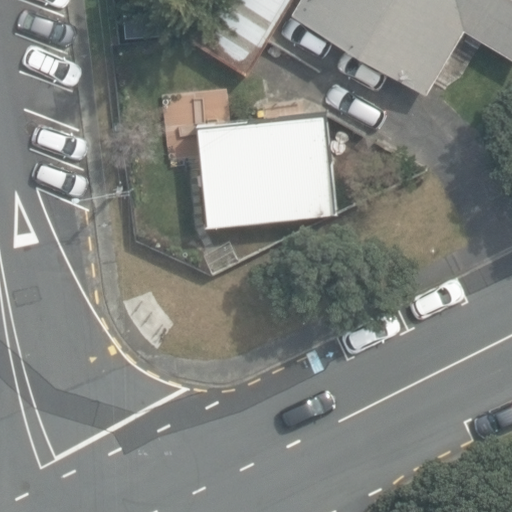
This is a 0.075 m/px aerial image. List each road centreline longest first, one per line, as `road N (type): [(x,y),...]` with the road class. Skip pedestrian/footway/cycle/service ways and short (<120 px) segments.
road 1 (residential): [(255,452),(511,329)]
road 2 (residential): [(0,285),(58,511)]
road 3 (residential): [(147,511),(255,452)]
